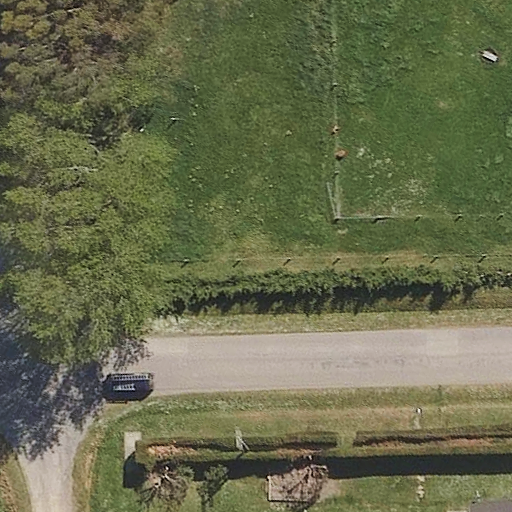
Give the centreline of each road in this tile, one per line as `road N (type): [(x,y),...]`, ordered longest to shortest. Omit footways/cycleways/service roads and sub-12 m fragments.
road 1 (residential): [(53,367),(511,353)]
road 2 (residential): [(41,0),(53,367)]
road 3 (residential): [(53,367),(58,511)]
